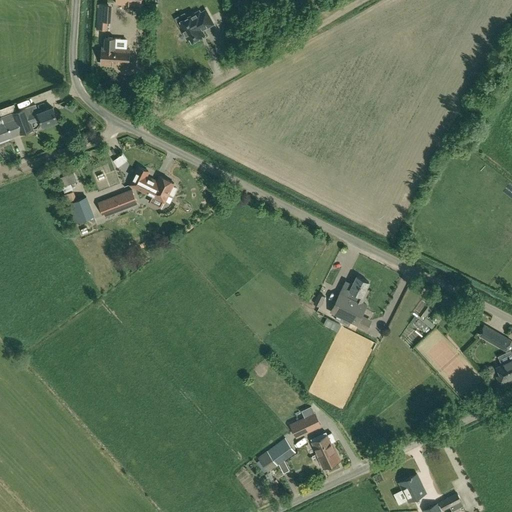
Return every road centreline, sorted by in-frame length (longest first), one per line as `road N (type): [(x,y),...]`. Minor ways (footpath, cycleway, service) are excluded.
road 1 (unclassified): [(511,321),(103,116),(75,83),(74,0)]
road 2 (track): [(130,128),(363,0)]
road 3 (unclassified): [(277,511),(511,399)]
road 4 (track): [(0,175),(124,126)]
